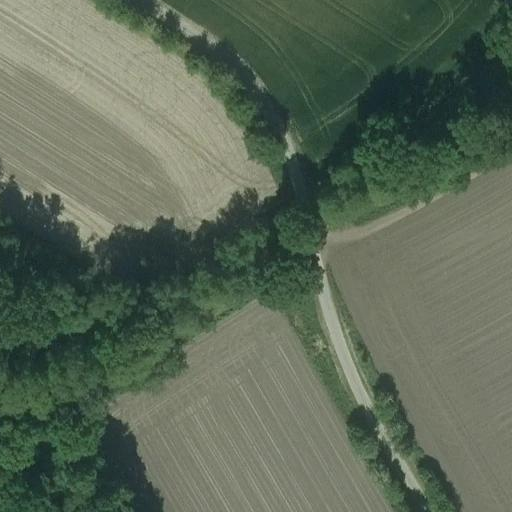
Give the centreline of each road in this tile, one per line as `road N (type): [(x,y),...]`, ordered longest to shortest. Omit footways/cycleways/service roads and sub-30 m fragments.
road 1 (residential): [(137,0),(229,64),(282,137),(334,345),(376,442),(421,511)]
road 2 (track): [(511,150),(314,253)]
